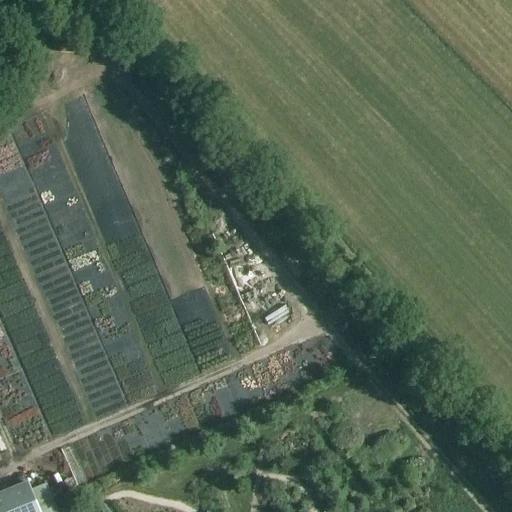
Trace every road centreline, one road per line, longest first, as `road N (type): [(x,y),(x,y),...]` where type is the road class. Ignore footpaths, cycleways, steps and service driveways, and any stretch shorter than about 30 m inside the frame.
road 1 (track): [(69,0),(115,70),(485,511)]
road 2 (track): [(23,459),(325,326)]
